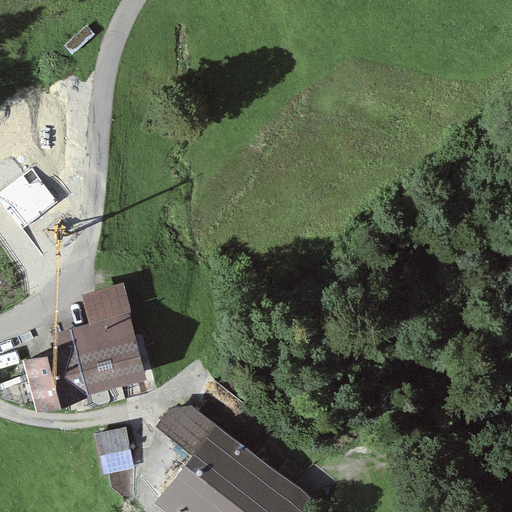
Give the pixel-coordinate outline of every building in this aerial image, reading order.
[(0,197),(24,229),(59,203),(33,170),(0,195),(0,197)] [(138,373),(124,316),(100,323),(67,331),(71,347),(65,349),(75,389),(79,388),(102,382),(138,373)] [(75,389),(65,349),(26,359),(38,413),(77,403),(75,389)] [(157,495),(179,511),(289,511),(302,495),(252,456),(211,425),(189,407),(175,406),(165,413),(157,422),(192,450),(157,495)] [(122,426),(96,431),(105,473),(131,468),(122,426)]
